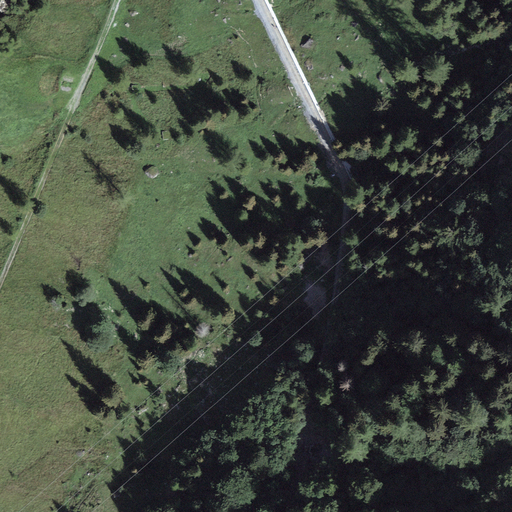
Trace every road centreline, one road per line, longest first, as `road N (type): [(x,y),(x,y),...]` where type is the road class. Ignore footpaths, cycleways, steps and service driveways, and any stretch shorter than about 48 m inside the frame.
road 1 (track): [(262,0),(347,181),(339,273),(287,511)]
road 2 (track): [(117,0),(0,281)]
